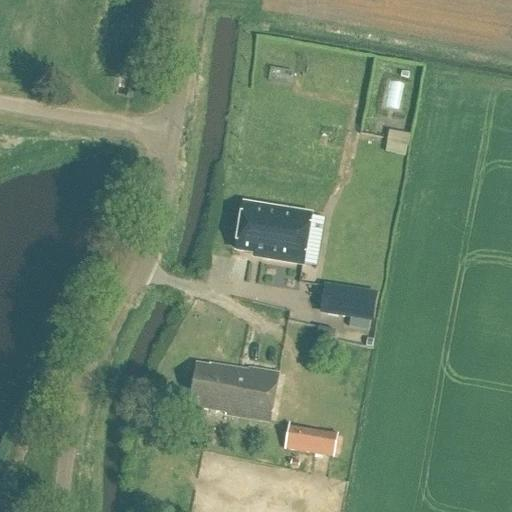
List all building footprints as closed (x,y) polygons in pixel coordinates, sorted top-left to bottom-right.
[(405,158),(406,150),(387,146),(385,155),(405,158)] [(237,253),(265,258),(264,262),(303,268),(311,218),(244,207),(237,253)] [(375,297),(326,289),(322,314),(371,322),(375,297)] [(335,331),(318,328),(317,337),(334,340),(335,331)] [(243,347),(232,345),(230,358),(241,360),(243,347)] [(197,412),(270,424),(278,376),(249,371),(248,373),(210,366),(209,367),(197,365),(191,399),(198,401),(197,412)] [(288,430),(285,452),(334,460),(338,438),(288,430)]
